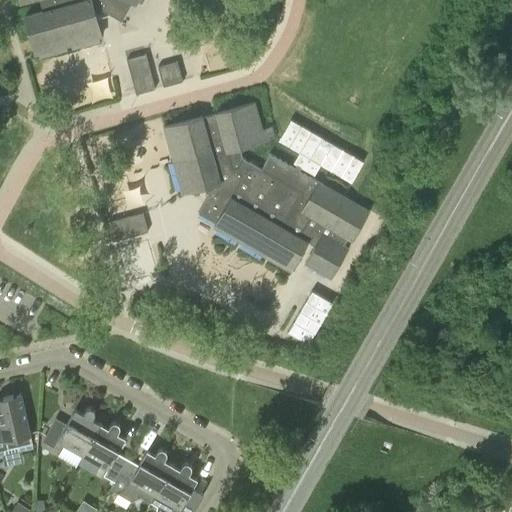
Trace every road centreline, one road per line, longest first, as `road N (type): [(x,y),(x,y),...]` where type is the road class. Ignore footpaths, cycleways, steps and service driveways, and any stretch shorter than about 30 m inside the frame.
road 1 (tertiary): [(282,511),(511,111)]
road 2 (residential): [(198,511),(228,458),(62,363),(0,377)]
